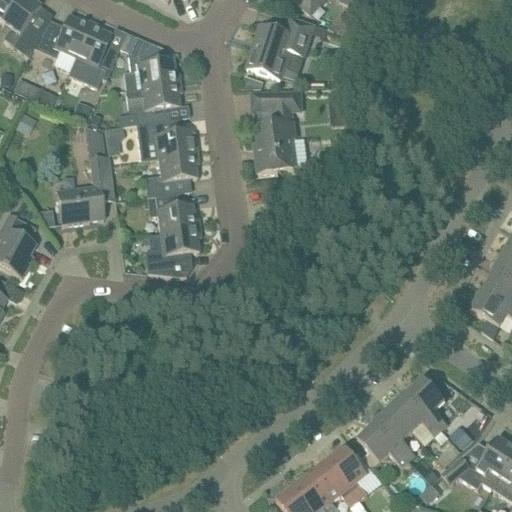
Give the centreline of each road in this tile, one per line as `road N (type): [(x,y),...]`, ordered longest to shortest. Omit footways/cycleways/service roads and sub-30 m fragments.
road 1 (residential): [(1,511),(40,323),(59,287),(76,274),(176,287),(203,282),(228,260),(233,220),(207,45)]
road 2 (residential): [(400,317),(222,475)]
road 3 (residential): [(511,113),(400,317)]
road 4 (residential): [(511,392),(400,317)]
road 5 (residential): [(207,45),(95,0)]
